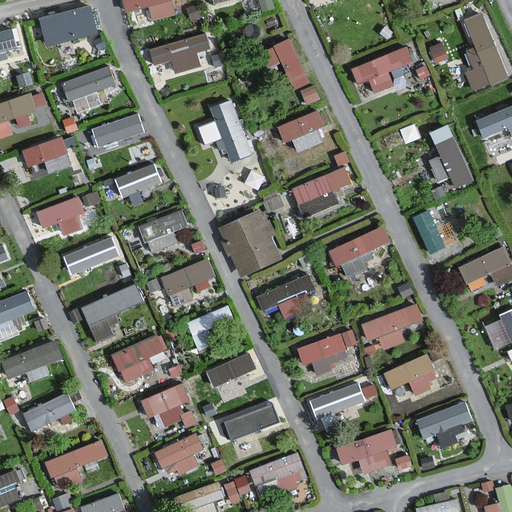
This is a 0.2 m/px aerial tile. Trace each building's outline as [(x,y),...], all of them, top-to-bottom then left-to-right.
[(47,41),(99,29),(92,0),(40,12),(47,41)] [(150,1),(153,16),(176,12),(173,0),(123,0),(124,5),(150,1)] [(474,44),(462,49),(477,86),(510,73),(483,7),(463,16),(474,44)] [(0,46),(17,42),(12,22),(0,25),(0,46)] [(198,46),(212,44),(209,31),(147,42),(150,60),(174,55),(177,69),(201,65),(198,46)] [(291,33),(264,46),(271,61),(282,56),(295,84),(312,76),(291,33)] [(352,63),(358,79),(369,75),(374,87),(420,69),(409,41),(352,63)] [(172,58),(153,61),(156,78),(175,74),(172,58)] [(110,61),(60,79),(67,97),(117,79),(110,61)] [(0,135),(57,116),(46,83),(0,98),(0,135)] [(75,110),(109,97),(104,85),(70,98),(75,110)] [(211,100),(215,117),(200,121),(204,139),(225,134),(230,155),(253,150),(240,93),(211,100)] [(511,99),(476,115),(484,135),(511,123),(511,99)] [(283,120),(295,149),(329,135),(317,106),(283,120)] [(140,107),(94,123),(101,143),(147,127),(140,107)] [(456,183),(473,177),(452,119),(429,127),(438,152),(429,155),(437,178),(453,172),(456,183)] [(68,135),(28,139),(31,169),(71,166),(68,135)] [(157,157),(115,172),(123,194),(165,179),(157,157)] [(336,187),(355,179),(346,160),(293,184),(306,212),(340,197),(336,187)] [(46,233),(87,218),(77,192),(36,207),(46,233)] [(183,203),(127,227),(137,250),(180,232),(177,225),(190,220),(183,203)] [(239,271),(283,254),(264,203),(220,220),(239,271)] [(431,207),(414,215),(428,248),(446,240),(431,207)] [(345,276),(375,262),(368,248),(391,237),(383,220),(330,245),(345,276)] [(72,272),(122,253),(114,231),(63,250),(72,272)] [(0,267),(12,264),(3,240),(0,241),(0,267)] [(492,266),(499,282),(511,275),(511,251),(507,240),(458,262),(465,278),(492,266)] [(210,253),(163,272),(175,301),(222,281),(210,253)] [(265,305),(279,299),(286,314),(321,298),(308,269),(258,291),(265,305)] [(468,279),(473,291),(496,282),(491,270),(468,279)] [(112,311),(147,299),(140,280),(83,300),(96,338),(119,330),(112,311)] [(15,314),(37,305),(28,284),(0,295),(0,337),(21,329),(15,314)] [(372,349),(409,337),(404,323),(425,316),(419,298),(361,318),(372,349)] [(188,318),(200,344),(241,326),(230,300),(188,318)] [(511,305),(485,318),(497,346),(511,339),(511,305)] [(303,357),(359,343),(355,326),(298,340),(303,357)] [(156,369),(151,352),(170,347),(165,330),(114,346),(123,378),(156,369)] [(57,333),(2,356),(10,375),(65,352),(57,333)] [(416,389),(442,378),(430,349),(385,367),(393,385),(411,378),(416,389)] [(224,377),(259,364),(254,352),(219,365),(224,377)] [(359,376),(310,395),(319,417),(367,399),(359,376)] [(142,393),(147,412),(164,407),(168,423),(197,415),(188,381),(142,393)] [(24,408),(33,427),(78,405),(69,386),(24,408)] [(416,415),(424,434),(475,415),(467,395),(416,415)] [(359,457),(363,472),(396,462),(391,446),(401,443),(396,424),(336,442),(342,462),(359,457)] [(155,447),(167,475),(207,459),(195,430),(155,447)] [(105,435),(46,455),(57,486),(85,477),(80,461),(111,450),(105,435)] [(222,501),(309,474),(301,450),(180,489),(187,511),(217,511),(225,509),(222,501)] [(0,504),(25,497),(15,466),(0,470),(0,504)] [(511,511),(511,479),(497,484),(505,511),(511,511)] [(83,501),(86,511),(131,511),(123,488),(83,501)] [(461,494),(418,504),(419,511),(442,511),(464,507),(461,494)]
